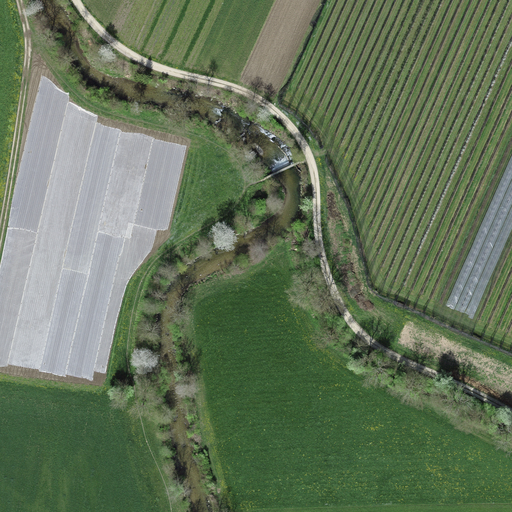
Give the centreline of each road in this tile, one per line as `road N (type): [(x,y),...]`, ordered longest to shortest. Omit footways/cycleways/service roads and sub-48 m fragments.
road 1 (track): [(511,412),(363,339),(322,262),(314,169),(277,114),(251,97),(137,59),(75,0)]
road 2 (track): [(19,0),(27,54),(0,233)]
road 3 (track): [(25,24),(69,90),(164,127)]
